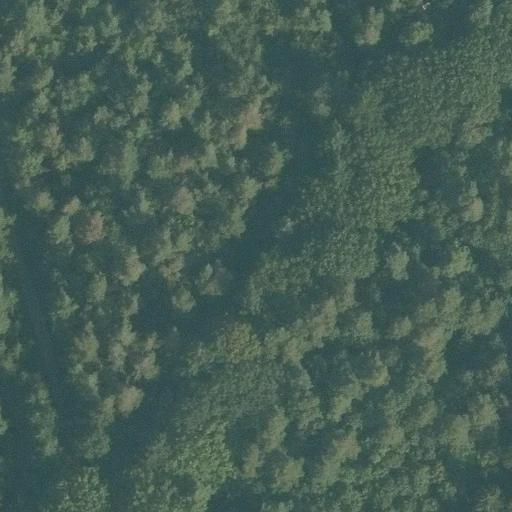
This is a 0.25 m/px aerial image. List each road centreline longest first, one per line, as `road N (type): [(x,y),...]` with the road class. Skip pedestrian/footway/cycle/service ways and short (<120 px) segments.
road 1 (track): [(133,511),(334,205),(511,34)]
road 2 (track): [(86,511),(0,232)]
